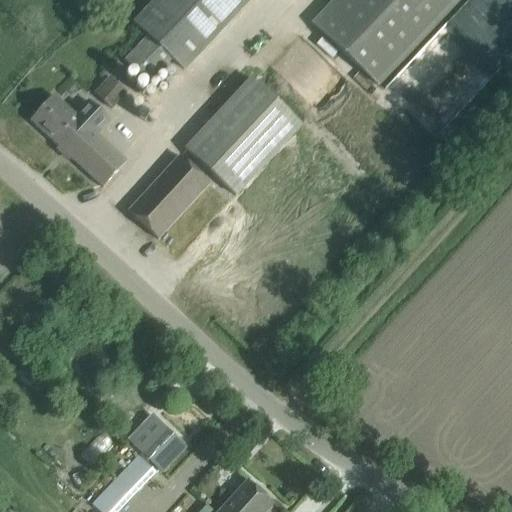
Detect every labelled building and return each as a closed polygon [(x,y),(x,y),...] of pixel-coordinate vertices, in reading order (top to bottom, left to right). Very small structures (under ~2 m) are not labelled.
[(157,0),(135,24),(148,36),(124,62),(148,84),(172,59),(185,71),(251,0),(157,0)] [(334,0),(311,25),(378,88),(460,0),(334,0)] [(108,78),(93,95),(112,111),(127,94),(108,78)] [(184,150),(235,197),(300,125),(251,79),(184,150)] [(54,98),(32,123),(102,187),(136,151),(108,126),(99,136),(97,134),(109,121),(89,103),(75,117),(54,98)] [(297,153),(186,270),(236,317),(347,200),(297,153)] [(210,186),(180,158),(128,214),(159,242),(210,186)] [(165,429),(142,454),(162,473),(186,449),(165,429)] [(137,458),(126,470),(143,486),(155,474),(137,458)] [(248,482),(220,511),(266,511),(273,505),(248,482)]
